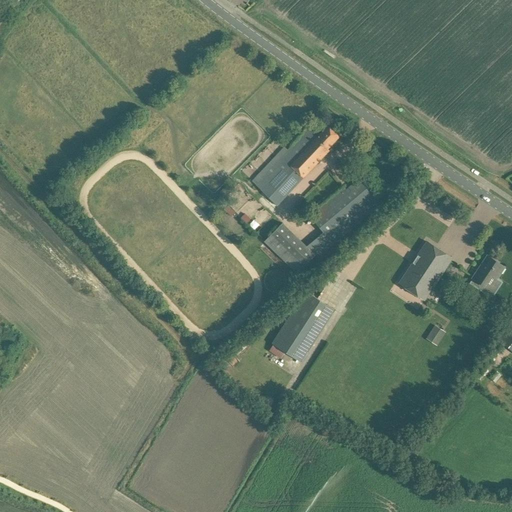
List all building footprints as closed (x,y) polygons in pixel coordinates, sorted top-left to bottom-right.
[(256,185),(277,206),(329,150),(328,149),(339,136),(328,126),(318,137),(309,129),(256,185)] [(311,217),(333,244),(382,203),(361,179),(364,176),(353,165),(345,172),(355,183),(347,190),(345,188),(311,217)] [(263,243),(295,275),(313,257),(280,225),(263,243)] [(427,241),(400,283),(425,300),(452,258),(427,241)] [(505,267),(488,256),(473,278),(470,283),(491,298),(502,282),(497,279),(505,267)] [(273,344),(300,361),(334,309),(307,291),(273,344)] [(511,322),(498,339),(511,351),(511,322)] [(425,339),(436,346),(444,333),(434,326),(425,339)]
